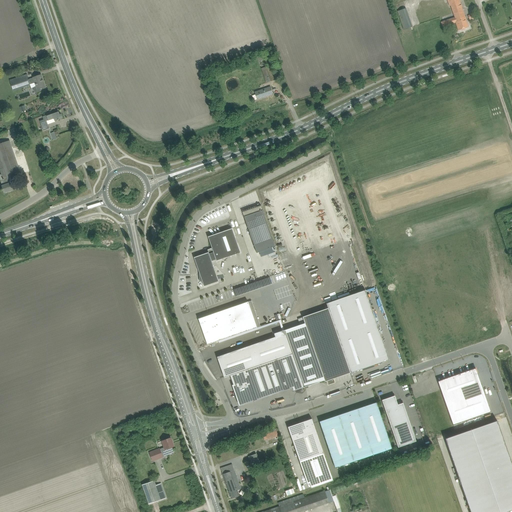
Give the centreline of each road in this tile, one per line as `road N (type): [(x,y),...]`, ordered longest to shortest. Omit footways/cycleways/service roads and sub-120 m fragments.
road 1 (unclassified): [(236,423),(174,296),(185,238),(201,210),(318,152)]
road 2 (primary): [(187,170),(486,52)]
road 3 (unclassified): [(236,423),(485,344)]
road 4 (primary): [(125,214),(189,429)]
road 5 (primary): [(197,426),(153,305),(134,212)]
road 6 (primary): [(92,124),(42,0)]
